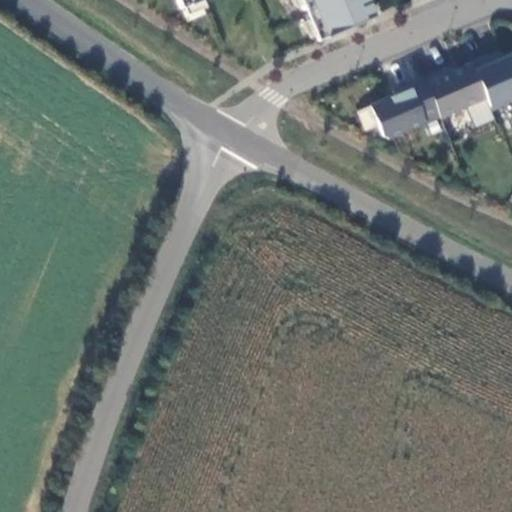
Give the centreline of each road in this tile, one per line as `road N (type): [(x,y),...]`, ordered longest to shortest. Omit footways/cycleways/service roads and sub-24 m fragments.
road 1 (unclassified): [(226,130),(73,511)]
road 2 (unclassified): [(226,130),(511,276)]
road 3 (residential): [(475,0),(273,92),(226,130)]
road 4 (unclassified): [(27,0),(226,130)]
